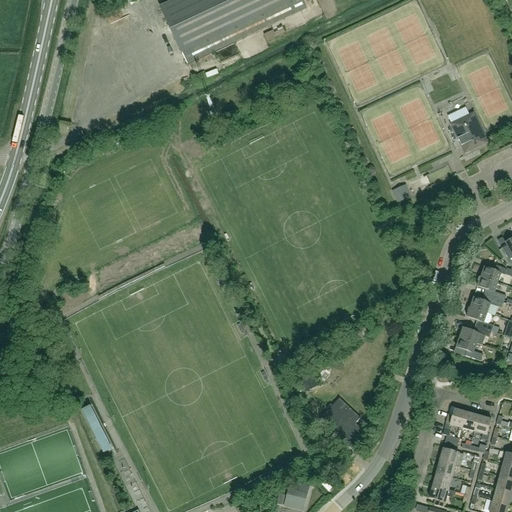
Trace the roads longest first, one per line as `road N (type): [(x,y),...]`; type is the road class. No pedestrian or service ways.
road 1 (residential): [(410,380),(456,246),(511,204)]
road 2 (residential): [(403,511),(438,391),(493,407)]
road 3 (unclassified): [(33,160),(71,0)]
road 4 (primary): [(15,157),(51,0)]
road 5 (unclassified): [(334,511),(378,465),(410,380)]
road 6 (unclassified): [(0,276),(33,160)]
